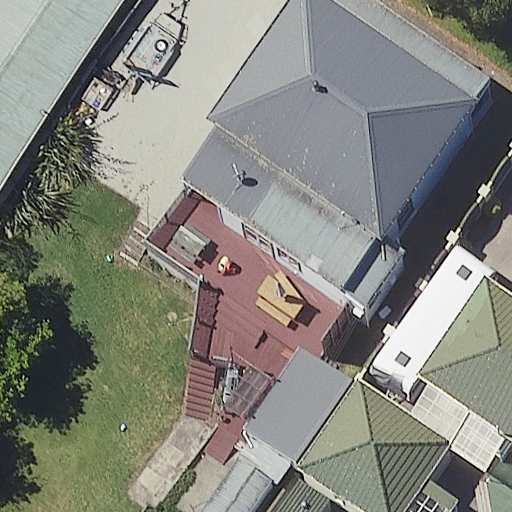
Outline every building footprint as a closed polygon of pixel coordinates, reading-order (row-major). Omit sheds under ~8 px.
[(0,0),(0,192),(126,0),(0,0)] [(495,139),(319,21),(225,161),(401,279),(495,139)] [(511,317),(504,312),(438,408),(511,458),(511,317)] [(256,449),(307,483),(361,403),(309,369),(256,449)] [(374,408),(315,497),(337,511),(437,511),(466,469),(374,408)]
